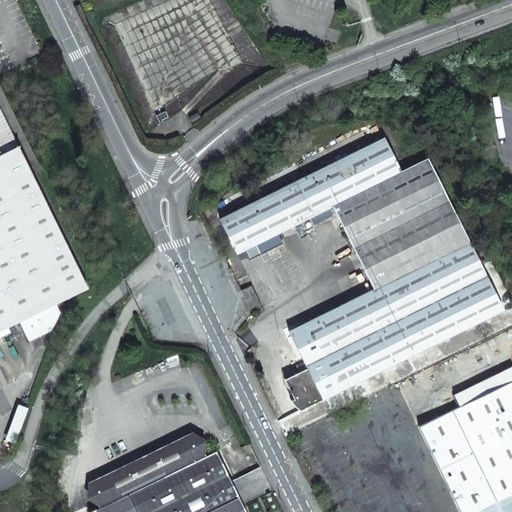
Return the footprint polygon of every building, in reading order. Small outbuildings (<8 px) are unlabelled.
[(0,154),(18,146),(0,108),(0,154)] [(197,113),(189,118),(191,123),(200,118),(197,113)] [(383,138),(220,219),(236,253),(332,206),(400,172),(383,138)] [(70,254),(35,182),(18,146),(0,154),(0,329),(6,326),(19,320),(29,340),(52,329),(60,311),(55,302),(87,287),(71,254),(70,254)] [(332,206),(373,289),(468,242),(427,158),(400,172),(332,206)] [(373,289),(288,331),(303,361),(306,368),(322,399),(502,309),(468,242),(373,289)] [(251,286),(241,291),(250,309),(260,304),(251,286)] [(6,326),(0,329),(0,336),(8,332),(6,326)] [(299,372),(306,368),(303,361),(296,365),(299,372)] [(322,399),(306,368),(299,372),(284,379),(294,399),(290,401),(299,410),(322,399)] [(511,511),(511,380),(419,426),(459,511),(511,511)] [(19,404),(5,439),(15,443),(28,407),(19,404)] [(84,408),(79,449),(88,450),(94,409),(84,408)] [(194,434),(88,484),(88,485),(89,493),(89,494),(91,497),(92,499),(94,501),(99,505),(100,508),(90,511),(245,511),(230,481),(216,451),(204,457),(203,454),(203,449),(202,444),(201,443),(199,440),(194,434)] [(282,511),(261,467),(230,481),(245,511),(282,511)]
